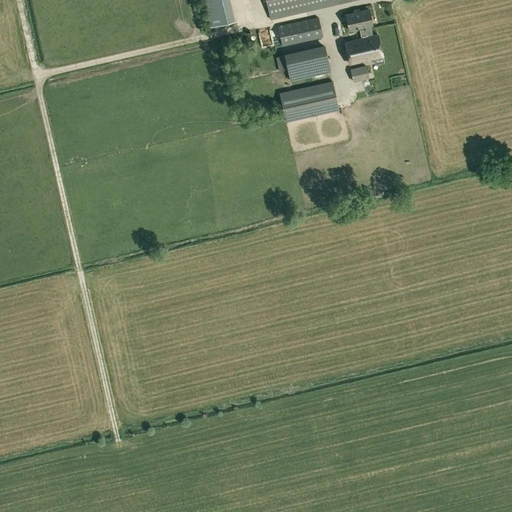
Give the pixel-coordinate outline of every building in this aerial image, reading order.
[(203,0),(209,26),(233,21),(228,0),(203,0)] [(265,0),(270,20),(357,0),(265,0)] [(372,25),(369,10),(346,15),(349,31),(360,28),(362,39),(344,42),(349,63),(374,58),(375,64),(383,62),(377,35),(372,36),(370,26),(372,25)] [(277,26),(282,46),(323,38),(318,17),(277,26)] [(284,56),(276,58),(279,72),(287,70),(290,81),(331,71),(325,47),(284,55),(284,56)] [(350,69),(353,82),(369,78),(366,65),(350,69)] [(332,81),(279,93),(285,122),(339,111),(332,81)]
